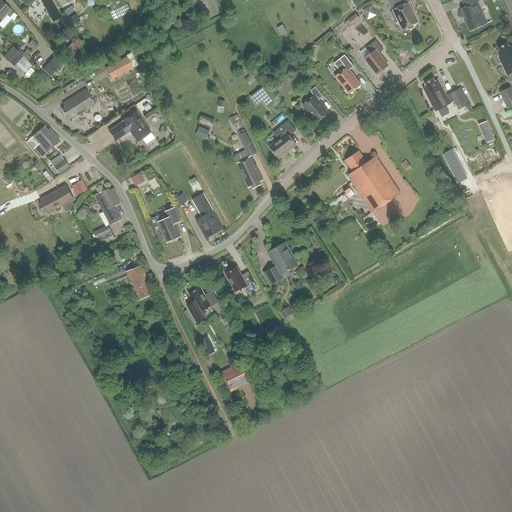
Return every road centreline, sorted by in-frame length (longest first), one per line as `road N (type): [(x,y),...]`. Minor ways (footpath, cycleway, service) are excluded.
road 1 (unclassified): [(453,42),(344,128),(228,243),(165,269),(152,268),(112,180),(0,86)]
road 2 (unclassified): [(453,42),(511,161)]
